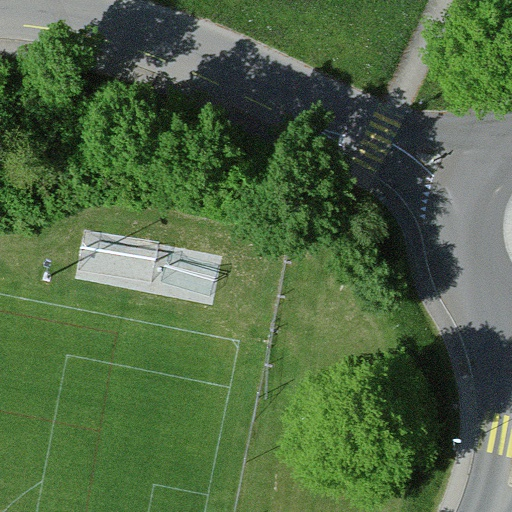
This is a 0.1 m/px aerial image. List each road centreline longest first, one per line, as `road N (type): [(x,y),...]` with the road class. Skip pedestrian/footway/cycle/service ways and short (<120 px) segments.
road 1 (unclassified): [(469,191),(213,59),(0,13)]
road 2 (tertiary): [(469,191),(464,231),(471,265),(511,316)]
